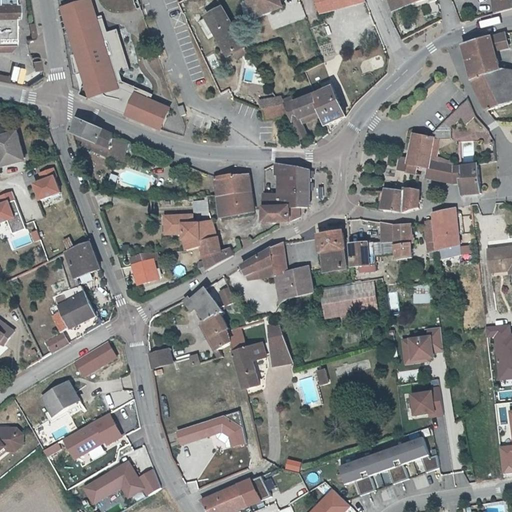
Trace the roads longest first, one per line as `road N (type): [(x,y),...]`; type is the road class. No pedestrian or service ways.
road 1 (residential): [(128,319),(341,207)]
road 2 (residential): [(53,101),(128,319)]
road 3 (residential): [(128,319),(157,445),(191,511)]
road 4 (tertiary): [(53,101),(189,150),(243,154)]
road 5 (residential): [(243,154),(244,129),(189,96),(156,0)]
road 6 (residential): [(341,207),(409,219),(511,197)]
road 7 (residential): [(0,400),(128,319)]
road 8 (residential): [(450,38),(473,98),(507,153)]
